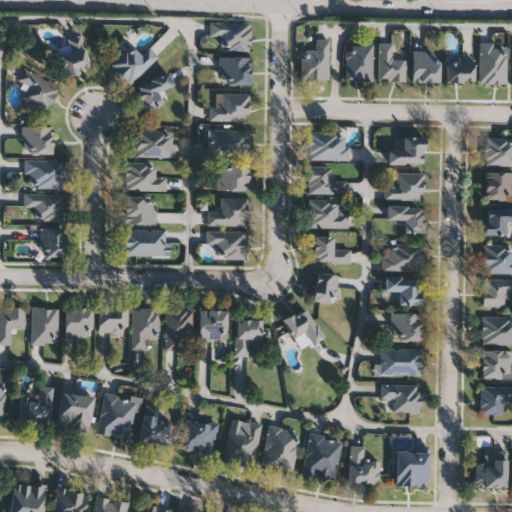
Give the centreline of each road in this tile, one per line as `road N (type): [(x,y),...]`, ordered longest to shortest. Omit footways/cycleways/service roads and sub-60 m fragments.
road 1 (residential): [(455,111),(451,511)]
road 2 (residential): [(0,450),(362,511)]
road 3 (secondary): [(133,0),(446,6)]
road 4 (residential): [(269,270),(277,251),(281,0)]
road 5 (residential): [(0,275),(250,279),(269,270)]
road 6 (residential): [(281,107),(511,112)]
road 7 (residential): [(94,277),(96,113)]
